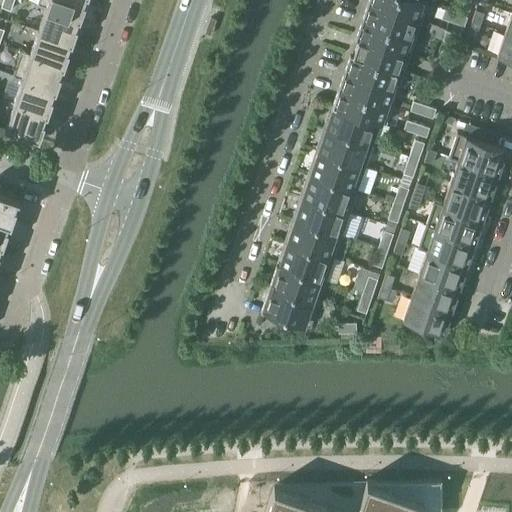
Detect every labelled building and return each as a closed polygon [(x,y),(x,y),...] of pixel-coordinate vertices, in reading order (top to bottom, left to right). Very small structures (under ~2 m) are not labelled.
[(13,0),(2,0),(0,7),(10,10),(13,0)] [(37,0),(36,3),(78,18),(83,0),(37,0)] [(331,104),(332,104),(383,122),(401,69),(398,68),(400,62),(403,54),(406,55),(425,1),(421,0),(420,0),(366,0),(354,37),(357,38),(354,46),(352,53),(349,52),(337,87),(331,103),(331,104)] [(461,0),(459,8),(463,9),(469,11),(472,0),(461,0)] [(45,7),(37,30),(70,41),(71,42),(77,26),(75,25),(78,18),(36,3),(36,4),(45,7)] [(463,26),(467,16),(463,15),(444,9),(441,18),(463,26)] [(475,10),(471,22),(479,24),(484,13),(475,10)] [(510,12),(503,33),(504,33),(511,35),(511,12),(510,12)] [(479,24),(471,22),(467,34),(475,36),(479,24)] [(20,50),(20,51),(61,65),(63,66),(69,50),(67,49),(69,42),(71,43),(71,42),(70,41),(37,30),(29,53),(20,50)] [(442,40),(457,45),(460,35),(445,30),(442,40)] [(511,35),(504,33),(503,33),(496,54),(506,58),(511,59),(511,35)] [(20,51),(12,75),(53,89),(55,90),(61,74),(59,73),(61,66),(63,66),(61,65),(20,51)] [(4,98),(4,99),(45,113),(50,100),(52,93),(53,90),(55,90),(53,89),(12,75),(20,78),(13,101),(4,98)] [(45,113),(4,99),(0,109),(0,124),(37,138),(45,113)] [(435,108),(416,102),(412,100),(409,110),(432,118),(435,108)] [(329,113),(324,127),(372,144),(380,122),(383,123),(383,122),(332,104),(331,104),(331,105),(331,106),(334,107),(331,114),(329,113)] [(406,119),(403,129),(426,137),(429,127),(406,119)] [(455,136),(448,156),(449,156),(463,161),(498,173),(504,158),(500,157),(503,147),(494,145),(495,144),(494,144),(497,134),(498,134),(498,133),(465,122),(463,127),(461,133),(456,132),(455,136)] [(321,136),(316,150),(364,166),(372,144),(324,127),(323,129),(326,130),(323,136),(321,136)] [(414,139),(408,156),(418,159),(424,142),(414,139)] [(424,161),(432,164),(436,151),(428,149),(424,161)] [(313,158),(308,173),(357,189),(364,166),(316,150),(315,152),(318,152),(316,159),(313,158)] [(418,159),(408,156),(402,173),(412,176),(418,159)] [(456,159),(449,181),(463,186),(490,195),(491,195),(496,181),(492,179),(494,172),(498,174),(498,173),(463,161),(449,156),(448,156),(456,159)] [(305,181),(300,195),(349,212),(357,189),(308,173),(308,174),(310,175),(308,182),(305,181)] [(433,200),(433,201),(463,211),(483,218),(488,203),(484,202),(487,195),(490,196),(491,195),(490,195),(463,186),(449,181),(442,203),(433,200)] [(416,182),(412,194),(421,197),(425,185),(416,182)] [(399,185),(393,202),(402,205),(408,188),(399,185)] [(0,217),(9,220),(17,196),(0,189),(0,217)] [(421,197),(412,194),(408,206),(416,209),(421,197)] [(298,204),(293,218),(341,235),(349,212),(300,195),(300,197),(302,198),(300,205),(298,204)] [(433,201),(425,224),(463,237),(475,241),(480,226),(477,225),(479,218),(483,219),(483,218),(463,211),(433,201)] [(402,205),(393,202),(387,219),(396,222),(402,205)] [(0,243),(0,244),(9,220),(0,217),(0,243)] [(290,226),(285,241),(333,257),(341,235),(293,218),(292,220),(295,221),(292,227),(290,226)] [(425,224),(417,246),(417,247),(463,262),(467,264),(472,249),(469,248),(471,241),(475,242),(475,241),(463,237),(425,224)] [(401,227),(397,239),(405,242),(409,230),(401,227)] [(383,230),(377,247),(387,250),(393,233),(383,230)] [(405,242),(397,239),(393,251),(401,254),(405,242)] [(277,263),(326,280),(336,283),(344,261),(333,257),(285,241),(284,242),(287,243),(285,250),(282,249),(277,263),(276,262),(276,263),(277,263)] [(425,250),(418,272),(460,286),(463,276),(465,272),(463,271),(461,270),(463,264),(463,263),(467,264),(463,262),(417,247),(417,246),(417,247),(425,250)] [(387,250),(377,247),(371,264),(381,267),(387,250)] [(276,263),(268,286),(269,286),(318,303),(326,280),(277,263),(276,263)] [(418,272),(410,295),(452,309),(457,294),(453,293),(456,286),(459,287),(460,286),(418,272)] [(385,273),(381,285),(390,288),(394,276),(385,273)] [(367,275),(362,292),(371,296),(377,279),(367,275)] [(390,288),(381,285),(377,297),(385,300),(391,302),(395,290),(390,288)] [(269,286),(268,286),(260,309),(261,310),(284,318),(283,321),(298,326),(299,323),(310,326),(318,303),(269,286)] [(371,296),(362,292),(356,309),(365,313),(371,296)] [(410,295),(402,319),(412,322),(444,333),(445,329),(449,317),(446,316),(448,309),(452,310),(452,309),(410,295)] [(353,322),(337,322),(338,333),(356,332),(355,322),(353,322)] [(441,511),(441,479),(430,479),(366,480),(360,499),(355,511),(348,511),(273,486),(264,511),(441,511)]
